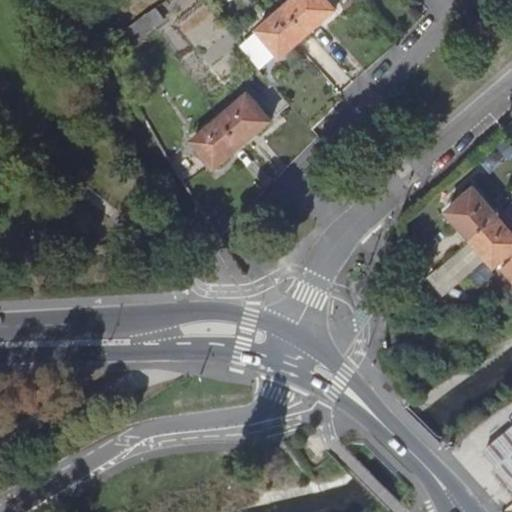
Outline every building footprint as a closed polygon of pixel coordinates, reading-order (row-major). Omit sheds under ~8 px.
[(312,34),(339,11),(329,0),(296,0),(288,7),(261,30),(284,57),(312,34)] [(151,14),(133,27),(141,39),(160,26),(151,14)] [(247,146),(274,122),(251,96),(224,119),(197,142),(220,169),(247,146)] [(473,239),(500,216),(476,188),(449,211),(473,239)] [(210,217),(225,239),(235,229),(222,209),(210,217)] [(511,252),(511,229),(500,216),(473,239),(490,258),(497,265),(511,252)] [(473,239),(428,278),(445,297),(490,258),(473,239)] [(511,432),(485,454),(511,489),(511,432)]
